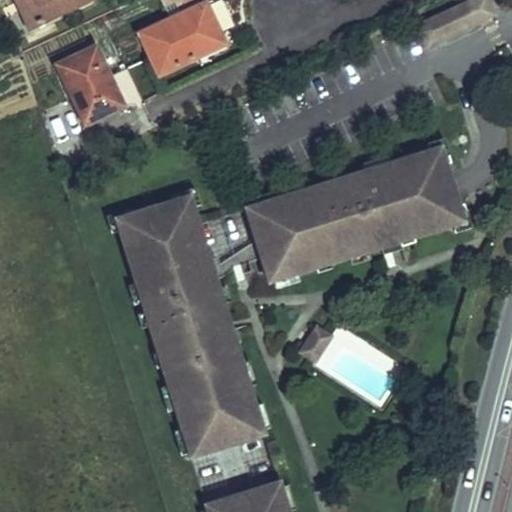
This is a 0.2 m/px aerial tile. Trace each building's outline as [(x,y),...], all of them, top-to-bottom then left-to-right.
[(62,14),(22,0),(14,0),(29,29),(62,14)] [(22,0),(62,14),(90,0),(22,0)] [(161,0),(171,20),(198,7),(194,0),(161,0)] [(473,0),(417,27),(427,46),(493,15),(486,0),(473,0)] [(171,20),(139,35),(159,76),(198,57),(224,45),(205,4),(198,7),(171,20)] [(198,57),(200,61),(226,48),(224,45),(198,57)] [(57,66),(84,124),(105,114),(103,110),(120,102),(95,48),(57,66)] [(122,106),(120,102),(103,110),(105,114),(122,106)] [(251,206),(246,208),(270,281),(275,279),(278,287),(302,279),(299,271),(318,265),(319,270),(334,265),(332,260),(393,240),(392,235),(399,233),(403,242),(417,237),(415,232),(453,220),(456,227),(472,222),(464,198),(459,200),(445,159),(451,157),(443,133),(426,139),(429,147),(388,160),(386,152),(362,160),(364,168),(308,187),(306,182),(292,187),(293,192),(275,198),(272,191),(248,198),(251,206)] [(130,210),(107,218),(112,234),(120,232),(138,284),(130,287),(136,306),(144,303),(161,353),(156,355),(160,369),(165,367),(175,396),(167,398),(172,413),(180,410),(186,429),(179,432),(186,456),(194,453),(196,458),(269,433),(267,428),(275,426),(267,402),(259,405),(253,385),(260,383),(256,369),(248,371),(238,343),(243,341),(239,327),(234,329),(198,224),(193,207),(201,205),(195,188),(171,196),(173,202),(132,216),(130,210)] [(331,341),(336,331),(321,323),(315,332),(331,341)] [(327,348),(331,341),(315,332),(312,339),(327,348)] [(322,357),(327,348),(312,339),(306,349),(322,357)] [(213,510),(207,511),(295,511),(294,509),(302,507),(294,483),(286,486),(285,481),(212,505),(213,510)]
